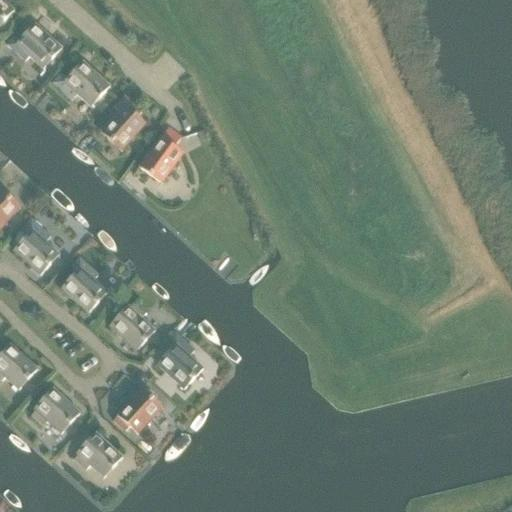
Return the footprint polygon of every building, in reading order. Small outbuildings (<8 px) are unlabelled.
[(0,0),(0,29),(14,13),(0,0)] [(14,39),(7,47),(26,64),(30,59),(44,72),(62,51),(35,26),(20,43),(14,39)] [(61,76),(53,85),(72,103),(78,97),(92,110),(110,89),(83,64),(67,81),(61,76)] [(120,115),(101,135),(122,154),(147,126),(138,119),(143,114),(131,103),(125,98),(114,109),(120,115)] [(161,140),(140,170),(162,186),(184,156),(174,149),(178,144),(165,135),(162,140),(161,140)] [(0,232),(21,210),(0,191),(0,232)] [(28,237),(14,253),(41,278),(60,257),(46,245),(50,240),(38,229),(30,222),(22,231),(28,237)] [(76,275),(61,291),(89,316),(108,295),(94,283),(98,278),(79,261),(71,270),(76,275)] [(128,309),(109,329),(137,354),(155,334),(142,321),(146,316),(134,305),(130,310),(128,309)] [(159,365),(157,367),(159,369),(185,392),(203,371),(190,359),(194,354),(182,343),(173,335),(165,344),(172,351),(159,365)] [(0,358),(0,383),(1,385),(6,380),(19,393),(38,372),(11,347),(0,358)] [(44,429),(48,424),(62,437),(80,416),(53,391),(34,412),(36,413),(32,418),(44,429)] [(138,437),(159,414),(163,410),(143,391),(118,418),(118,419),(114,423),(126,434),(130,429),(138,437)] [(86,473),(91,468),(104,481),(123,460),(96,435),(77,456),(79,458),(74,462),(86,473)]
